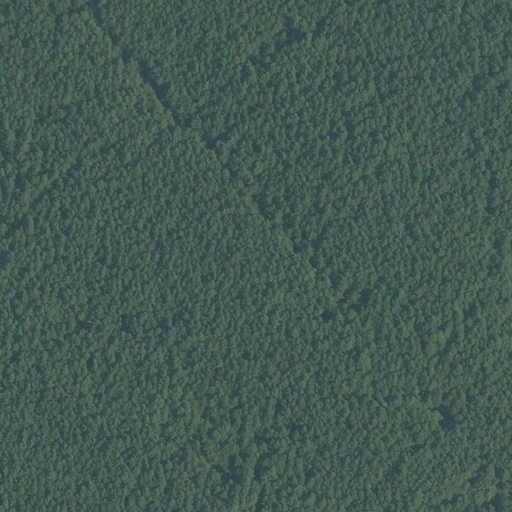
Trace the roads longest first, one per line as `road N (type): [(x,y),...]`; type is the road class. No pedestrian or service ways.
road 1 (track): [(453,433),(276,233)]
road 2 (track): [(65,0),(185,129)]
road 3 (track): [(185,129),(276,233)]
road 4 (track): [(453,433),(362,511)]
